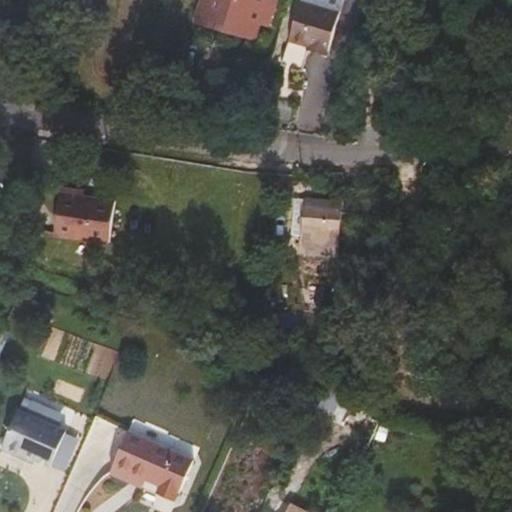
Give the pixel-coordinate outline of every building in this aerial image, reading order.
[(280,0),(204,0),(201,14),(203,21),(228,28),(227,31),(258,39),(264,24),(273,26),(280,0)] [(328,57),(341,11),(303,0),(292,41),(308,46),(307,50),(328,57)] [(303,0),(341,11),(344,0),(303,0)] [(120,202),(67,189),(57,232),(111,244),(120,202)] [(343,213),(356,214),(357,214),(359,190),(345,189),(344,202),(306,198),(301,252),(339,256),(343,213)] [(304,311),(322,314),(324,291),(300,288),(304,311)] [(355,295),(324,291),(322,314),(352,318),(355,302),(355,295)] [(344,425),(346,423),(357,401),(327,385),(315,412),(344,425)] [(346,423),(372,435),(381,413),(357,401),(346,423)] [(18,412),(1,450),(26,460),(27,457),(51,467),(66,433),(18,412)] [(111,475),(131,484),(135,475),(147,481),(162,487),(158,495),(175,503),(179,495),(180,495),(195,462),(129,433),(111,475)] [(135,475),(131,484),(143,489),(147,481),(135,475)]
